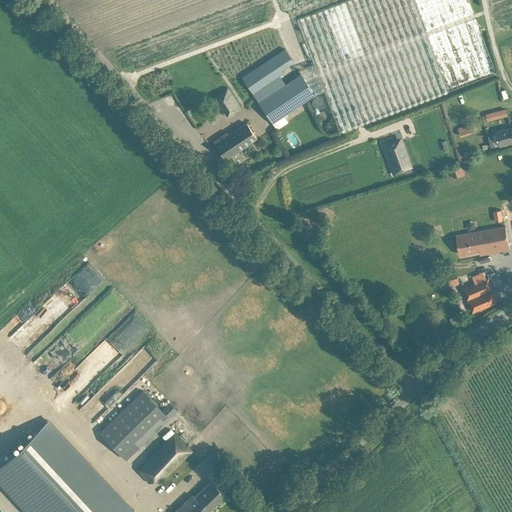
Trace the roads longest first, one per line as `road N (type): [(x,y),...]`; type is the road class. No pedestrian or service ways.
road 1 (unclassified): [(410,396),(58,0)]
road 2 (unclassified): [(285,511),(410,396)]
road 3 (unclassified): [(410,396),(511,313)]
